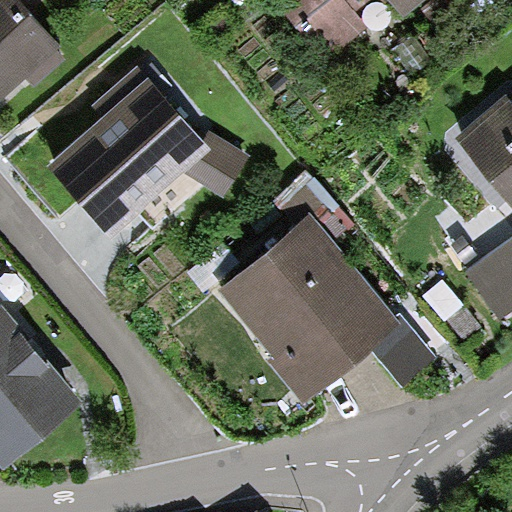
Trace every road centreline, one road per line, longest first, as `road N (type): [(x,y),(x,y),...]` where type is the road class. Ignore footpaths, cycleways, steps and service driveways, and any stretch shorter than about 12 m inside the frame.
road 1 (residential): [(192,480),(173,415),(136,355),(0,195)]
road 2 (residential): [(396,485),(325,469),(192,480)]
road 3 (residential): [(192,480),(79,510),(27,511)]
road 4 (residential): [(396,485),(453,430),(511,390)]
